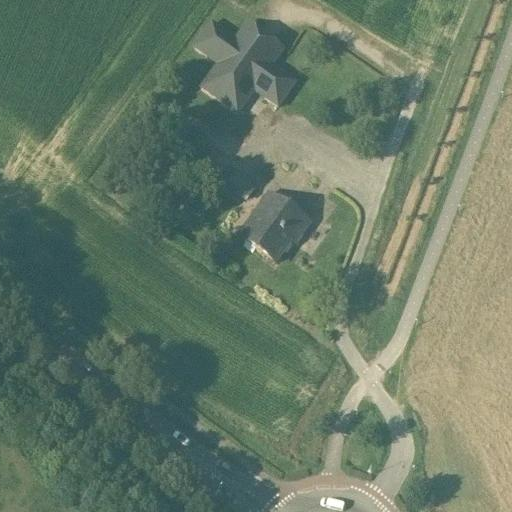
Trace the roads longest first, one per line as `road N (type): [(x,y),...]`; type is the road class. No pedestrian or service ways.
road 1 (unclassified): [(371,511),(396,477),(403,442),(340,338),(338,311),(414,87)]
road 2 (primary): [(270,511),(0,307)]
